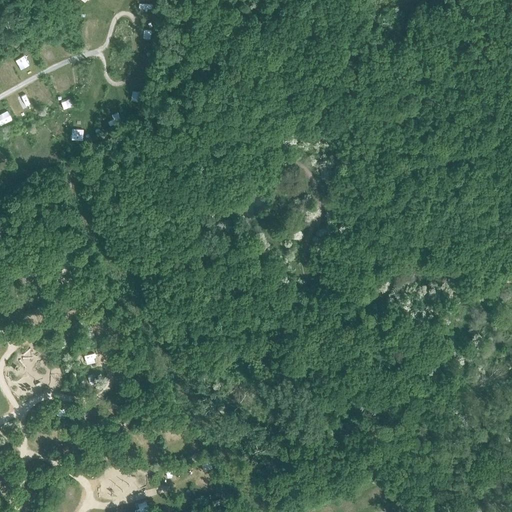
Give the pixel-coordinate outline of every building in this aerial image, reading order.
[(45,63),(54,59),(49,49),(41,53),(45,63)] [(17,59),(22,69),(31,64),(25,54),(17,59)] [(137,58),(136,66),(147,68),(148,59),(137,58)] [(0,66),(0,73),(3,79),(11,75),(6,64),(0,66)] [(58,90),(67,86),(63,76),(54,80),(58,90)] [(40,96),(47,92),(43,84),(35,88),(40,96)] [(0,117),(4,124),(13,119),(6,108),(0,111),(0,117)] [(382,484),(372,490),(378,499),(388,493),(382,484)] [(389,502),(381,507),(383,511),(394,511),(395,511),(389,502)] [(323,506),(324,511),(335,511),(332,503),(323,506)]
